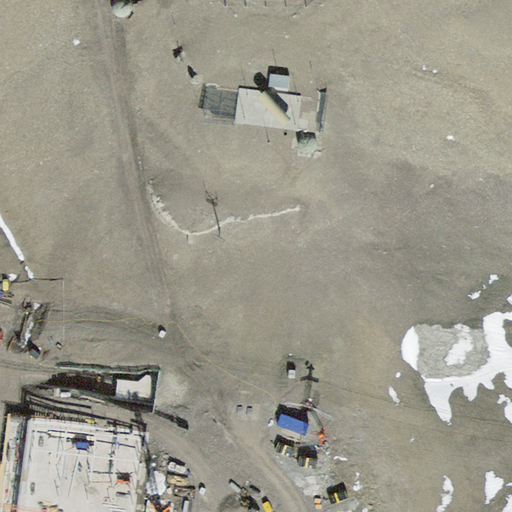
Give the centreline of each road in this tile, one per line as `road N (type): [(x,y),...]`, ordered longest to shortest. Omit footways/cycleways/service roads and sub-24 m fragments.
road 1 (track): [(268,511),(225,398),(168,317),(100,0)]
road 2 (track): [(0,419),(5,399),(63,393),(99,396),(138,413),(162,444),(184,511)]
